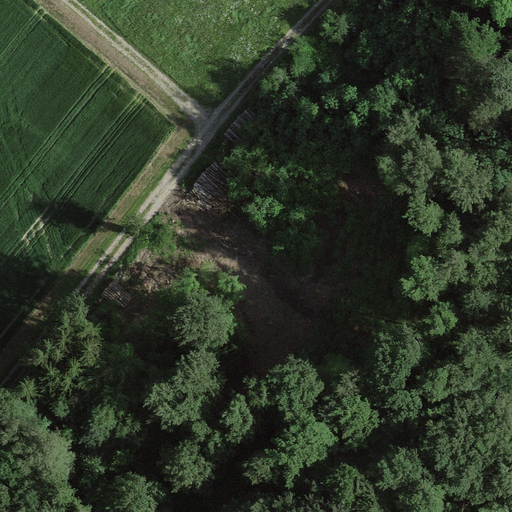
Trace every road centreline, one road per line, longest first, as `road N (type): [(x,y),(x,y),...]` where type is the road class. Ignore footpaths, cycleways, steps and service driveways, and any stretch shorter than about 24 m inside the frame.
road 1 (track): [(0,327),(185,100),(288,0)]
road 2 (track): [(69,0),(185,100)]
